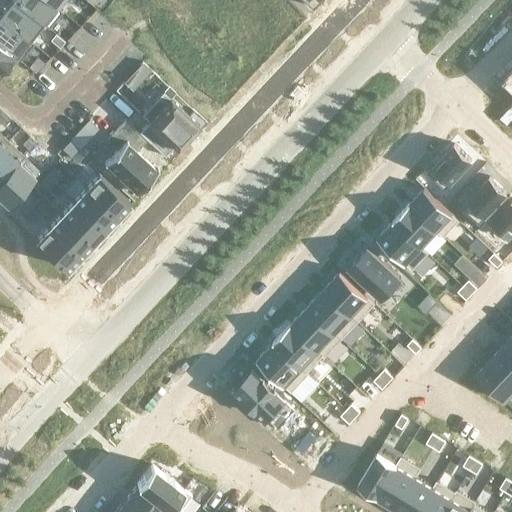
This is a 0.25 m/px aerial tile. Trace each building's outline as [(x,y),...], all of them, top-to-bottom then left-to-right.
[(14,0),(9,0),(0,11),(0,15),(29,39),(42,22),(14,0)] [(49,0),(14,0),(42,22),(48,27),(62,10),(56,6),(49,0)] [(0,15),(0,43),(17,58),(20,60),(34,43),(29,39),(0,15)] [(55,33),(50,40),(59,47),(64,41),(55,33)] [(0,72),(3,75),(17,58),(0,43),(0,72)] [(36,58),(28,68),(35,73),(42,64),(36,58)] [(142,61),(136,68),(144,76),(151,69),(142,61)] [(148,120),(139,131),(165,155),(175,145),(177,148),(199,125),(163,90),(141,114),(148,120)] [(4,111),(0,115),(0,121),(3,125),(11,117),(4,111)] [(117,148),(104,162),(105,163),(106,161),(136,190),(135,191),(136,192),(158,168),(157,167),(156,168),(136,149),(145,139),(125,119),(107,138),(117,148)] [(29,135),(22,142),(28,149),(36,141),(29,135)] [(7,139),(0,147),(0,178),(18,160),(23,154),(7,139)] [(69,140),(62,147),(71,156),(78,148),(69,140)] [(455,142),(427,171),(445,188),(472,159),(455,142)] [(18,160),(0,178),(0,198),(7,205),(40,170),(23,154),(18,160)] [(53,165),(46,173),(55,181),(62,174),(53,165)] [(98,171),(85,184),(116,214),(129,200),(98,171)] [(46,173),(39,180),(48,188),(55,181),(46,173)] [(467,185),(455,197),(480,221),(507,192),(490,175),(474,191),(467,185)] [(85,184),(72,197),(103,227),(116,214),(85,184)] [(425,186),(409,202),(444,235),(460,219),(425,186)] [(28,192),(22,199),(30,207),(37,200),(28,192)] [(72,197),(60,211),(91,240),(103,227),(72,197)] [(511,197),(491,220),(508,237),(511,234),(511,235),(511,197)] [(22,199),(15,206),(23,215),(30,207),(22,199)] [(409,202),(394,218),(429,251),(422,244),(436,229),(443,236),(444,235),(409,202)] [(60,211),(48,224),(79,253),(91,240),(60,211)] [(394,218),(377,236),(412,269),(429,251),(394,218)] [(48,224),(35,238),(65,267),(79,253),(48,224)] [(368,245),(349,266),(382,297),(401,277),(368,245)] [(494,251),(489,257),(498,265),(503,260),(494,251)] [(340,269),(323,287),(358,320),(375,302),(340,269)] [(469,278),(463,284),(472,292),(477,286),(469,278)] [(463,284),(458,290),(466,298),(472,292),(463,284)] [(323,287),(307,305),(342,338),(358,320),(323,287)] [(429,292),(418,304),(426,312),(437,300),(429,292)] [(307,305),(290,322),(325,355),(342,338),(307,305)] [(290,322),(274,340),(309,372),(308,370),(323,354),(325,356),(325,355),(290,322)] [(413,337),(407,343),(416,351),(422,346),(413,337)] [(274,340),(257,358),(292,391),(309,372),(274,340)] [(511,345),(506,341),(492,356),(511,375),(511,345)] [(511,375),(492,356),(476,373),(504,399),(511,390),(511,375)] [(254,366),(235,387),(239,391),(237,394),(249,406),(252,403),(256,406),(253,409),(265,421),(268,418),(278,427),(297,407),(254,366)] [(385,367),(379,373),(388,381),(393,375),(385,367)] [(379,373),(374,379),(382,387),(388,381),(379,373)] [(352,402),(346,408),(355,416),(361,410),(352,402)] [(346,408),(341,414),(350,422),(355,416),(346,408)] [(402,412),(395,423),(402,427),(409,417),(402,412)] [(432,431),(426,441),(433,445),(439,435),(432,431)] [(439,435),(433,445),(440,450),(446,439),(439,435)] [(378,451),(358,484),(377,496),(402,455),(401,454),(396,462),(378,451)] [(469,453),(463,464),(470,468),(476,458),(469,453)] [(402,455),(377,496),(395,507),(420,466),(402,455)] [(476,458),(470,468),(477,472),(483,462),(476,458)] [(152,463),(137,482),(176,511),(177,511),(191,494),(152,463)] [(420,466),(395,507),(403,511),(417,511),(437,479),(433,485),(417,475),(421,467),(420,466)] [(511,479),(506,476),(500,486),(507,490),(511,481),(511,479)] [(437,479),(417,511),(442,511),(457,488),(456,488),(455,490),(437,479)] [(176,511),(137,482),(123,500),(139,511),(176,511)] [(457,488),(442,511),(468,511),(476,500),(457,488)] [(139,511),(123,500),(113,511),(139,511)] [(476,500),(468,511),(493,511),(495,509),(495,508),(492,511),(491,511),(475,502),(477,500),(476,500)]
